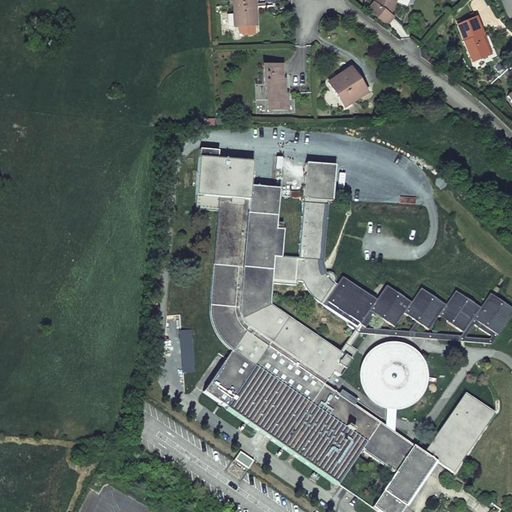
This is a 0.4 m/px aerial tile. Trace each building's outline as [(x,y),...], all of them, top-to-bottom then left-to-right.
[(254,8),(253,0),(231,0),(234,27),(252,26),(251,8),(254,8)] [(389,15),(394,0),(373,0),(373,3),(367,11),(386,25),(392,18),(389,15)] [(458,25),(473,61),(488,55),(480,36),(483,35),(476,18),(458,25)] [(480,36),(488,55),(490,54),(483,35),(480,36)] [(265,85),(265,101),(270,101),(271,111),(286,111),(286,94),(283,94),(283,79),(281,79),(280,65),(272,65),(272,66),(262,66),(263,85),(265,85)] [(360,85),(349,69),(327,83),(343,107),(361,95),(356,87),(360,85)] [(365,93),(360,85),(356,87),(361,95),(365,93)] [(222,342),(225,345),(232,351),(203,393),(376,511),(410,511),(403,507),(434,461),(451,473),(492,413),(476,402),(465,394),(424,454),(393,433),(384,427),(353,405),(356,401),(340,390),(337,394),(323,385),(326,381),(332,372),(338,377),(349,361),(355,352),(349,347),(358,334),(490,344),(497,335),(511,313),(511,309),(489,294),(479,308),(454,292),(445,305),(420,288),(410,303),(385,286),(375,300),(342,277),(336,286),(333,284),(334,283),(334,281),(334,277),(333,276),(330,274),(326,273),(324,274),(324,273),(324,272),(323,270),(322,267),(322,262),(321,261),(321,258),(326,202),(331,202),(333,166),(305,164),(297,259),(281,258),(283,230),(284,230),(281,229),(281,224),(276,224),(279,189),(249,187),(251,162),(217,159),(218,151),(199,150),(198,172),(196,188),(195,210),(218,212),(211,306),(210,306),(211,318),(211,320),(212,325),(214,328),(214,329),(215,331),(215,332),(218,336),(219,337),(220,340),(221,340),(222,342)] [(373,396),(380,401),(386,403),(389,404),(395,404),(398,404),(407,401),(414,395),(419,387),(421,378),(420,369),(416,361),(415,361),(411,355),(402,350),(393,349),(384,350),(375,355),(369,362),(366,371),(365,380),(368,388),(373,396)] [(385,415),(384,427),(393,433),(394,418),(395,404),(389,404),(386,403),(385,415)] [(253,461),(239,452),(233,460),(247,469),(253,461)]
